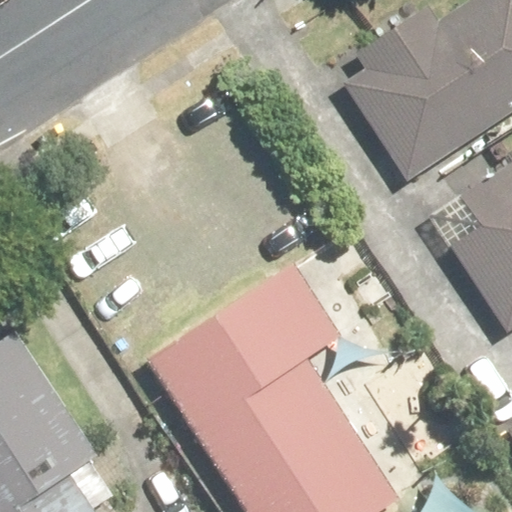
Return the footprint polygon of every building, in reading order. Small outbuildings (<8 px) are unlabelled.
[(365,28),(289,75),(302,97),(257,125),(330,239),(509,127),(436,11),(378,48),(365,28)] [(511,212),(467,240),(459,226),(373,278),(434,377),(511,329),(511,212)] [(243,307),(200,333),(72,410),(134,511),(309,511),(249,413),(292,387),(243,307)] [(511,511),(511,389),(490,404),(507,430),(435,477),(458,511),(511,511)] [(0,511),(23,511),(12,495),(48,470),(0,399),(0,511)]
